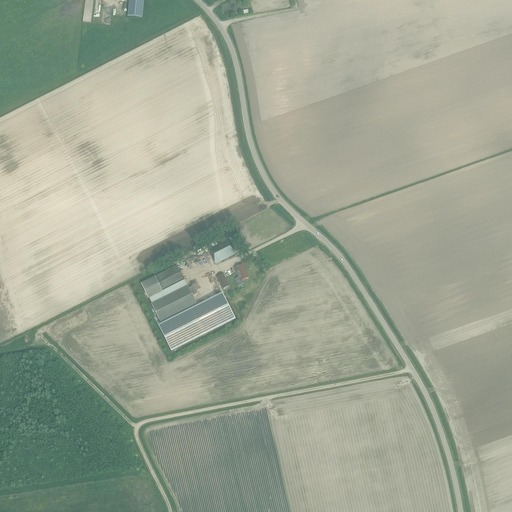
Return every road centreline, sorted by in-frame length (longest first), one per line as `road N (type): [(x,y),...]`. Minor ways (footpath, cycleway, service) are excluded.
road 1 (unclassified): [(460,511),(422,387),(339,255),(267,182),(230,47),(196,0)]
road 2 (track): [(171,511),(138,440),(141,423),(411,369)]
road 3 (track): [(48,343),(137,427)]
